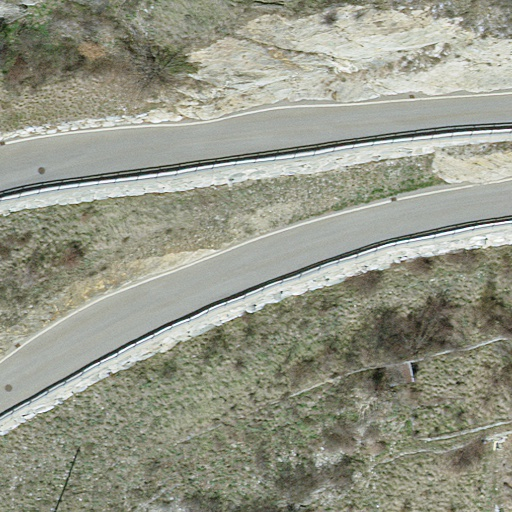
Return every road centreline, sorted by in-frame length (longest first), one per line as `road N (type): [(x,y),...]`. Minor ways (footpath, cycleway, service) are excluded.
road 1 (tertiary): [(0,392),(120,322),(235,272),(371,226),(511,198)]
road 2 (tertiary): [(511,111),(338,125),(0,171)]
